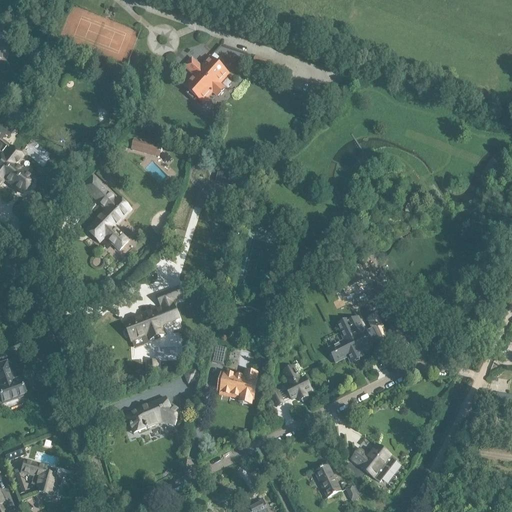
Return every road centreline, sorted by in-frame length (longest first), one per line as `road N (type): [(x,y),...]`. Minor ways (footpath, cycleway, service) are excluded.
road 1 (residential): [(125,511),(412,370),(456,371)]
road 2 (residential): [(111,511),(52,318),(31,279),(0,249)]
road 3 (track): [(412,511),(511,309)]
